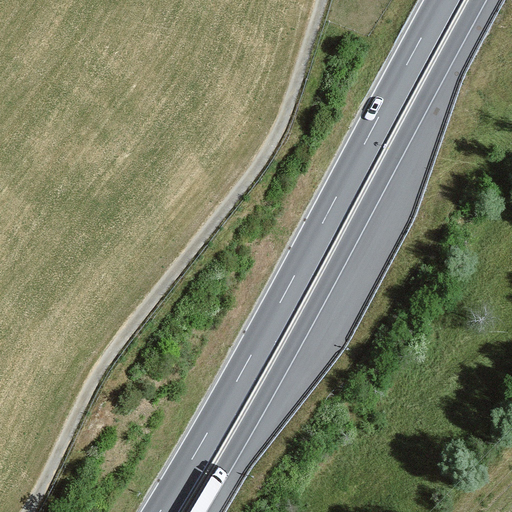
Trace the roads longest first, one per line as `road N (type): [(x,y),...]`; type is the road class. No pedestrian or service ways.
road 1 (trunk): [(442,0),(160,511)]
road 2 (trunk): [(197,511),(478,0)]
